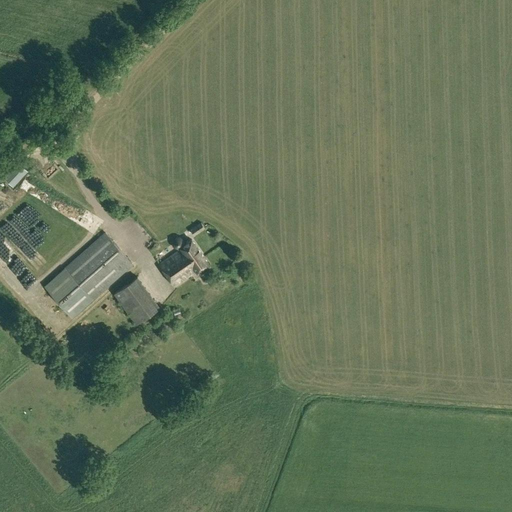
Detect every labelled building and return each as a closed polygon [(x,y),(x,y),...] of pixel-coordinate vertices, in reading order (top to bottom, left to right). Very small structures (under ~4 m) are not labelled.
[(57,165),(47,171),(37,157),(32,160),(48,184),(63,173),(57,165)] [(4,178),(13,187),(27,172),(18,163),(4,178)] [(23,193),(18,198),(23,203),(28,199),(23,193)] [(93,229),(99,219),(94,216),(88,226),(93,229)] [(190,229),(194,236),(205,228),(200,222),(190,229)] [(44,286),(73,318),(134,264),(105,232),(44,286)] [(180,235),(179,235),(178,235),(177,235),(176,236),(174,237),(173,238),(173,240),(173,241),(173,242),(173,243),(174,244),(175,245),(176,246),(177,246),(178,247),(180,247),(181,246),(182,246),(183,245),(184,244),(184,243),(185,242),(185,240),(184,239),(184,238),(184,237),(183,237),(182,236),(180,235)] [(160,264),(169,278),(171,272),(189,259),(193,265),(204,258),(192,240),(180,247),(182,250),(160,264)] [(28,293),(38,284),(18,260),(19,259),(9,247),(0,253),(0,256),(0,257),(0,256),(0,259),(13,274),(17,270),(26,280),(21,284),(28,293)] [(169,278),(174,286),(198,270),(202,274),(209,269),(206,264),(208,264),(204,258),(193,265),(189,259),(171,272),(169,278)] [(139,322),(141,325),(145,323),(143,320),(146,318),(148,321),(156,315),(154,312),(156,311),(156,312),(159,310),(158,309),(160,307),(138,276),(114,293),(137,324),(139,322)]
